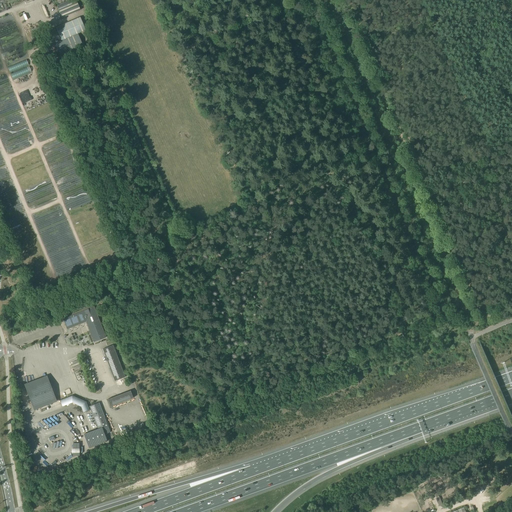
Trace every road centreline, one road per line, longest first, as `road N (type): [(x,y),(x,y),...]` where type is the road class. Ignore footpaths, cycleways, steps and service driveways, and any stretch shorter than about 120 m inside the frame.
road 1 (track): [(151,422),(164,432),(309,372),(454,342)]
road 2 (motorway): [(511,377),(251,470)]
road 3 (motorway): [(185,511),(420,427)]
road 4 (motorway): [(275,511),(308,483),(420,427)]
road 5 (motorway): [(251,470),(91,511)]
road 6 (motorway): [(251,470),(138,511)]
